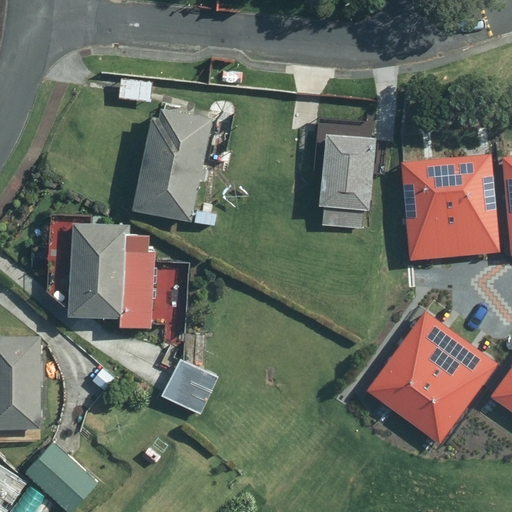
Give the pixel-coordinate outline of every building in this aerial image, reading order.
[(130,72),(129,94),(160,95),(161,73),(130,72)] [(133,211),(191,222),(212,119),(161,109),(160,118),(151,116),(133,211)] [(319,206),(325,206),(324,224),(362,227),(363,211),(371,211),(377,137),(325,133),(319,206)] [(400,164),(409,261),(501,252),(492,155),(400,164)] [(511,157),(501,159),(511,255),(511,157)] [(129,252),(129,226),(73,224),(70,319),(119,321),(119,330),(149,331),(152,253),(129,252)] [(423,311),(365,389),(403,416),(440,444),(498,366),(461,338),(423,311)] [(53,355),(51,355),(52,343),(50,343),(50,330),(0,327),(0,333),(0,420),(53,423),(54,406),(51,406),(53,355)] [(226,376),(188,355),(169,390),(207,411),(226,376)] [(511,369),(492,396),(511,410),(511,369)] [(74,511),(103,483),(60,441),(30,470),(72,511),(74,511)] [(0,459),(0,511),(5,511),(31,475),(2,456),(0,459)]
